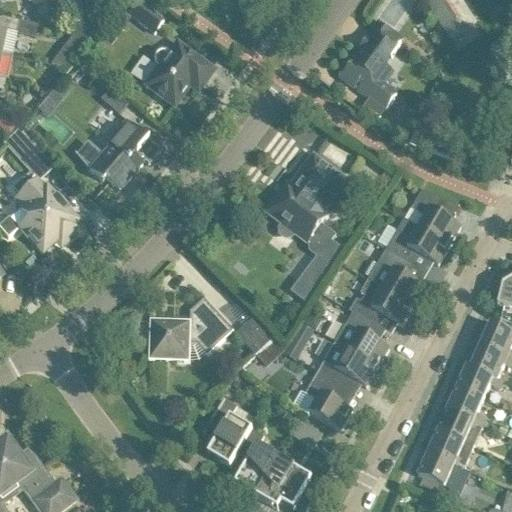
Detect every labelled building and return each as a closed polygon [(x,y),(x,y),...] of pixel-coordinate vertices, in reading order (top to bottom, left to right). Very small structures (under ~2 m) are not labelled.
[(457,0),(427,0),(426,1),(450,40),(473,26),(457,0)] [(154,36),(164,22),(139,3),(129,17),(154,36)] [(0,55),(1,56),(6,33),(16,35),(19,23),(0,18),(0,55)] [(364,53),(344,81),(345,82),(370,101),(386,112),(399,95),(383,83),(391,72),(385,68),(402,46),(397,42),(380,30),(371,44),(374,46),(368,55),(364,53)] [(91,37),(75,34),(50,67),(67,71),(91,37)] [(155,66),(156,67),(159,70),(146,88),(174,109),(190,87),(194,89),(193,91),(198,95),(214,73),(177,46),(169,56),(166,53),(164,52),(162,52),(160,52),(158,53),(157,54),(156,55),(155,56),(154,58),(153,59),(153,61),(153,63),(153,64),(154,65),(155,66)] [(110,91),(101,101),(119,117),(128,106),(110,91)] [(420,147),(462,165),(469,146),(440,136),(445,123),(430,117),(420,147)] [(4,118),(0,123),(0,128),(11,138),(18,130),(4,118)] [(88,143),(76,157),(86,170),(103,186),(106,183),(119,193),(131,179),(134,179),(140,172),(139,170),(142,166),(138,162),(136,161),(136,155),(148,142),(133,129),(126,123),(114,137),(109,142),(109,150),(103,157),(88,143)] [(44,154),(20,130),(3,146),(26,172),(44,154)] [(511,136),(508,135),(502,160),(511,162),(511,136)] [(292,223),(296,226),(297,234),(296,235),(308,245),(310,254),(317,259),(291,294),(308,306),(342,250),(333,243),(337,238),(322,226),(343,199),(333,192),(342,180),(315,159),(300,179),(303,182),(295,193),(289,188),(268,215),(283,225),(284,224),(292,223)] [(62,239),(67,245),(82,231),(77,225),(78,224),(46,189),(44,190),(36,181),(35,182),(29,175),(13,190),(19,196),(15,200),(23,209),(19,213),(27,222),(19,230),(43,256),(62,239)] [(400,196),(407,184),(399,180),(391,192),(400,196)] [(460,208),(423,193),(412,211),(426,219),(419,230),(450,249),(462,229),(452,223),(460,208)] [(388,250),(386,252),(418,271),(425,260),(434,265),(439,268),(450,249),(419,230),(405,222),(404,222),(398,233),(388,250)] [(386,252),(368,283),(383,292),(383,291),(409,306),(414,310),(426,290),(421,287),(412,282),(418,271),(386,252)] [(498,309),(504,311),(511,312),(508,327),(511,328),(511,282),(504,288),(498,309)] [(366,296),(361,304),(357,301),(349,313),(354,315),(385,334),(385,333),(391,337),(398,326),(403,329),(414,310),(383,291),(383,292),(377,302),(366,296)] [(190,323),(151,322),(149,363),(190,364),(191,346),(198,346),(208,357),(234,333),(204,301),(190,314),(190,323)] [(511,312),(504,311),(501,324),(508,327),(511,312)] [(311,315),(305,326),(316,333),(320,327),(317,318),(311,315)] [(378,344),(385,334),(354,315),(336,345),(348,352),(378,371),(390,351),(378,344)] [(254,320),(236,337),(256,358),(274,341),(254,320)] [(511,353),(511,351),(511,334),(492,326),(482,348),(511,361),(511,353)] [(302,327),(285,356),(297,363),(314,334),(302,327)] [(378,371),(348,352),(336,345),(317,376),(342,390),(348,379),(367,390),(378,371)] [(511,370),(511,361),(482,348),(472,370),(499,382),(505,368),(511,370)] [(468,368),(458,390),(484,402),(491,387),(500,392),(504,384),(499,382),(472,370),(468,368)] [(353,414),(348,410),(335,403),(342,390),(317,376),(306,396),(318,403),(310,416),(341,434),(353,414)] [(244,395),(250,386),(239,379),(234,388),(244,395)] [(478,417),(484,402),(458,390),(448,412),(484,428),(487,421),(478,417)] [(220,409),(210,426),(222,433),(212,451),(222,465),(231,470),(234,465),(239,457),(253,433),(259,422),(238,410),(225,402),(220,409)] [(474,450),(484,428),(448,412),(438,434),(474,450)] [(305,441),(311,430),(303,425),(296,436),(305,441)] [(253,433),(239,457),(250,463),(239,481),(249,494),(257,500),(264,488),(279,462),(259,450),(265,440),(253,433)] [(464,472),(474,450),(438,434),(428,457),(464,472)] [(0,511),(2,511),(1,509),(21,494),(34,511),(62,511),(75,503),(60,483),(59,483),(54,477),(48,482),(28,454),(18,461),(5,444),(0,447),(0,511)] [(428,457),(419,479),(423,481),(460,497),(470,475),(464,472),(428,457)] [(264,488),(257,500),(272,508),(276,502),(282,506),(292,511),(294,511),(297,509),(302,511),(307,511),(317,494),(308,489),(313,481),(300,474),(283,464),(279,462),(264,488)]
